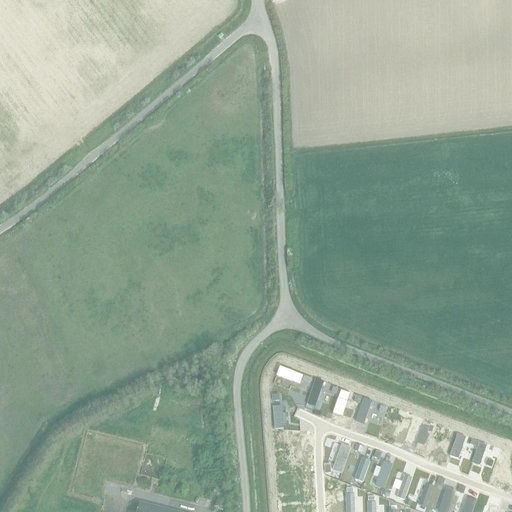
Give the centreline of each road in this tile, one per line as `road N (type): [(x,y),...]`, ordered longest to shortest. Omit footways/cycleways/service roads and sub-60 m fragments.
road 1 (unclassified): [(0,229),(264,17)]
road 2 (unclassified): [(285,315),(264,17)]
road 3 (unclassified): [(511,412),(333,343),(285,315)]
road 4 (unclassified): [(246,511),(237,380),(250,349),(285,315)]
